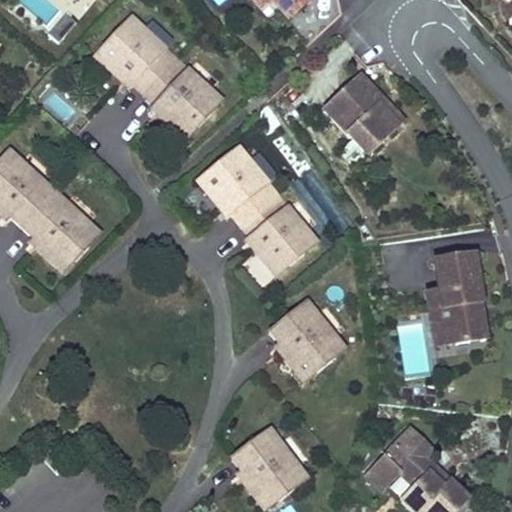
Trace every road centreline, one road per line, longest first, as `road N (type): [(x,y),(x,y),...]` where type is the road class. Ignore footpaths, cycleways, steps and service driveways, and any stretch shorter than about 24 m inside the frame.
road 1 (residential): [(511,246),(496,186),(408,47),(418,16),(446,12),(511,89)]
road 2 (residential): [(169,511),(201,426),(220,336),(217,274),(191,246),(155,234)]
road 3 (residential): [(155,234),(66,299),(0,394)]
